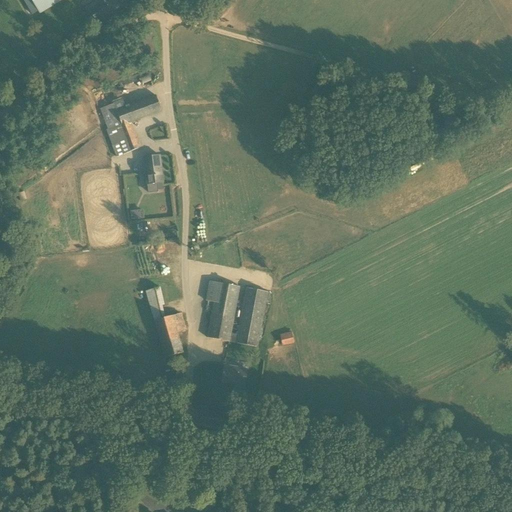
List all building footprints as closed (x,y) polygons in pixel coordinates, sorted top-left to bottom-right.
[(30,0),(39,14),(62,0),(30,0)] [(99,0),(102,4),(89,12),(96,22),(125,5),(122,0),(99,0)] [(148,74),(138,77),(141,84),(150,80),(148,74)] [(100,110),(103,117),(118,157),(140,148),(130,123),(162,111),(156,96),(124,109),(120,100),(112,103),(113,105),(100,110)] [(160,156),(143,158),(147,185),(148,185),(149,193),(157,192),(157,193),(158,193),(158,191),(157,184),(162,183),(163,183),(160,156)] [(347,157),(333,162),(335,168),(349,163),(347,157)] [(130,211),(131,220),(144,219),(143,210),(130,211)] [(232,334),(241,287),(210,282),(206,301),(214,303),(207,338),(234,343),(257,347),(268,292),(245,288),(236,335),(232,334)] [(146,291),(165,359),(183,353),(175,333),(185,330),(183,314),(165,319),(161,306),(164,305),(160,287),(146,291)] [(294,343),(291,332),(279,335),(282,346),(294,343)] [(244,388),(247,370),(224,366),(221,382),(236,385),(236,387),(244,388)]
